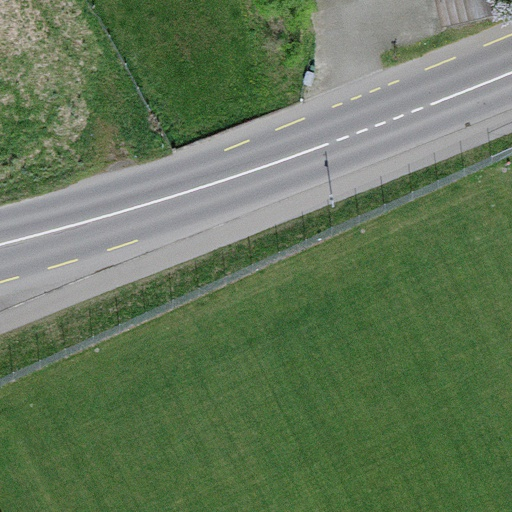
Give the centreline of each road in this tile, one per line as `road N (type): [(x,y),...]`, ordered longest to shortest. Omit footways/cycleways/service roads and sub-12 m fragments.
road 1 (secondary): [(511,70),(296,156),(0,248)]
road 2 (unknown): [(359,130),(353,89),(378,0)]
